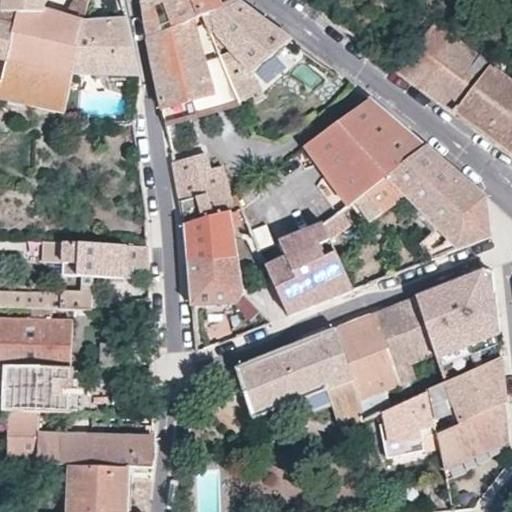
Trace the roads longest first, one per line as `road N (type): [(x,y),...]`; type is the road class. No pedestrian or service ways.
road 1 (residential): [(133,0),(166,226),(172,378)]
road 2 (residential): [(507,246),(172,378)]
road 3 (residential): [(511,186),(269,0)]
road 4 (residential): [(172,378),(163,511)]
